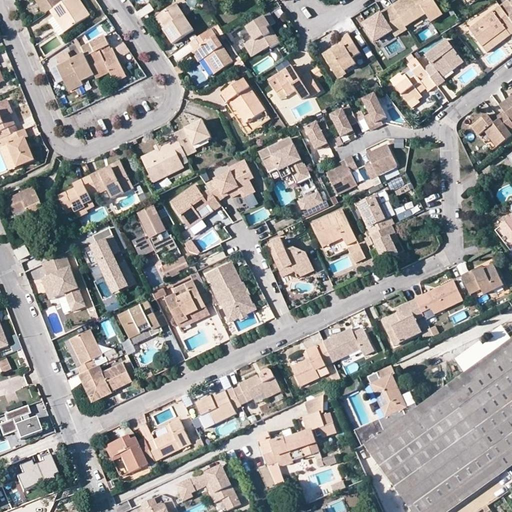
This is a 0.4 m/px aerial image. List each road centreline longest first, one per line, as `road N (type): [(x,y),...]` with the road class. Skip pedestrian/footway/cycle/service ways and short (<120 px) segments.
road 1 (residential): [(118,0),(171,82),(172,100),(159,115),(77,153),(53,140),(0,5)]
road 2 (residential): [(291,332),(449,253),(455,233),(448,135)]
road 3 (residential): [(71,436),(291,332)]
road 4 (residential): [(0,258),(71,436)]
road 5 (unknown): [(98,507),(248,438)]
